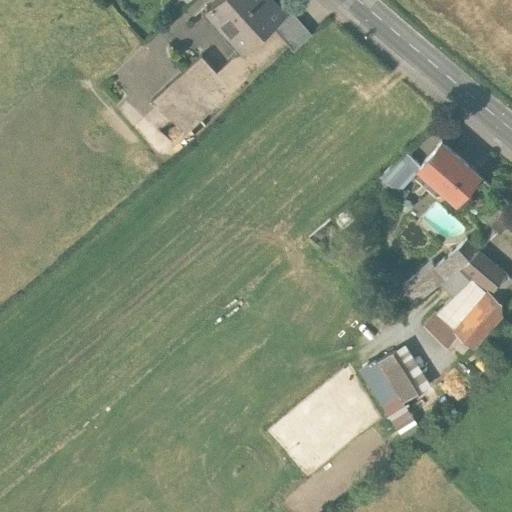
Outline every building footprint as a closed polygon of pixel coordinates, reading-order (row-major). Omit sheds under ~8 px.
[(285,0),(207,0),(202,5),(240,47),(271,20),(289,4),(285,0)] [(294,47),(313,30),(289,4),(271,20),(288,40),(294,47)] [(288,40),(271,20),(240,47),(215,69),(233,89),(288,40)] [(201,53),(151,98),(183,134),(233,89),(215,69),(201,53)] [(444,132),(418,161),(422,164),(460,198),(485,169),(444,132)] [(422,164),(418,161),(408,151),(381,174),(397,190),(422,164)] [(450,230),(456,209),(431,203),(425,223),(450,230)] [(463,264),(478,248),(467,237),(436,264),(431,268),(439,281),(453,293),(473,274),(463,264)] [(500,299),(511,285),(511,278),(478,248),(463,264),(473,274),(500,299)] [(431,268),(436,264),(431,259),(393,291),(406,307),(439,281),(431,268)] [(500,299),(473,274),(453,293),(435,311),(474,344),(500,313),(500,299)] [(474,344),(435,311),(424,323),(461,355),(474,344)] [(421,390),(396,347),(362,367),(387,410),(404,400),(421,390)] [(421,428),(404,400),(387,410),(404,438),(421,428)]
